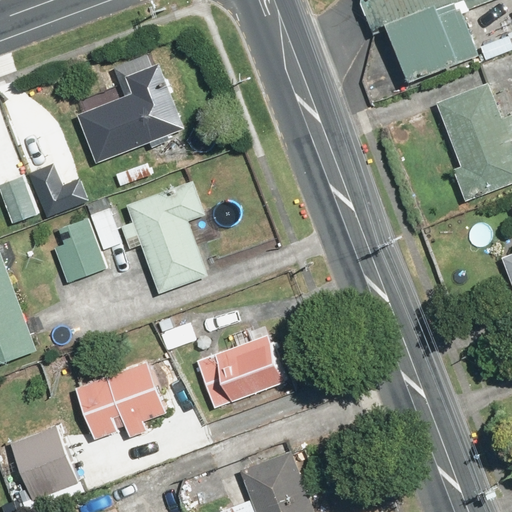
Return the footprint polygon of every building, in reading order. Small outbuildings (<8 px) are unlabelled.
[(372,0),(397,68),(472,41),(457,0),(372,0)] [(134,93),(85,113),(105,162),(158,141),(161,146),(195,132),(166,62),(161,65),(156,52),(123,66),(134,93)] [(496,83),(447,102),(470,164),(462,167),(473,198),(511,183),(511,112),(508,114),(496,83)] [(76,173),(55,125),(22,139),(55,217),(95,199),(83,170),(76,173)] [(156,159),(117,175),(126,196),(164,180),(156,159)] [(30,172),(2,184),(19,224),(47,212),(30,172)] [(137,202),(144,219),(129,224),(137,246),(152,241),(169,290),(216,273),(206,244),(221,238),(199,179),(137,202)] [(17,258),(10,237),(0,241),(0,368),(47,351),(13,260),(17,258)] [(281,332),(204,360),(222,408),(298,381),(281,332)] [(157,355),(83,384),(104,437),(133,426),(137,436),(159,427),(154,415),(177,405),(157,355)] [(33,420),(13,428),(41,500),(89,481),(65,420),(38,431),(33,420)] [(326,511),(301,446),(248,465),(260,496),(265,511),(326,511)] [(218,511),(265,511),(260,496),(218,511)]
